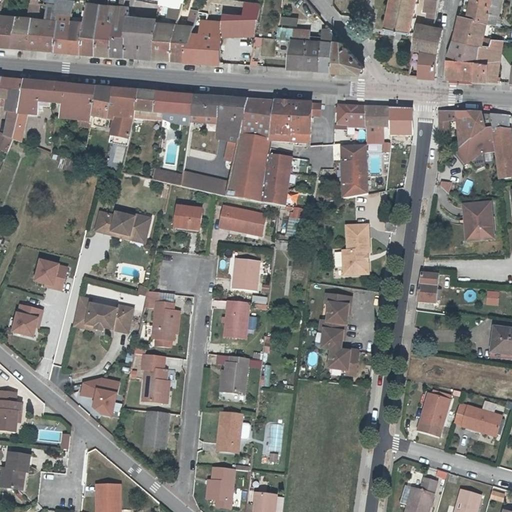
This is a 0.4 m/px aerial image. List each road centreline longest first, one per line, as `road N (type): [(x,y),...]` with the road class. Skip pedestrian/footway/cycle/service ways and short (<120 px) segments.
road 1 (primary): [(0,60),(389,88)]
road 2 (residential): [(382,442),(425,161),(427,90)]
road 3 (residential): [(0,353),(185,511)]
road 4 (residential): [(382,442),(511,479)]
